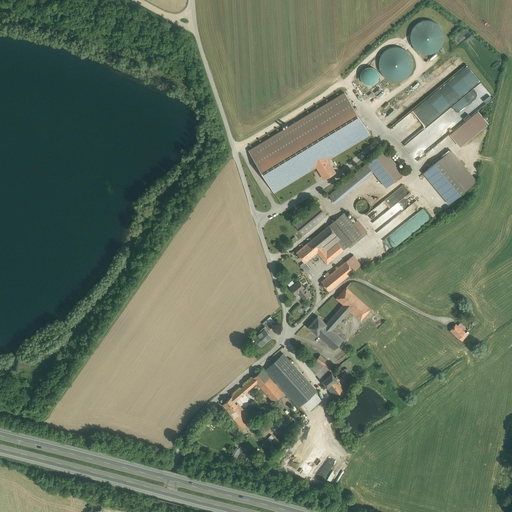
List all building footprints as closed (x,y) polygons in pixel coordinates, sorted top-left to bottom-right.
[(426,53),(431,53),(441,48),(444,38),(443,33),(438,23),(427,20),(424,20),(412,26),(410,34),(410,41),(415,50),(426,53)] [(380,58),(378,74),(390,79),(406,80),(411,68),(412,53),(400,49),(384,47),(380,58)] [(455,67),(452,69),(453,70),(462,63),(460,61),(454,65),(455,67)] [(378,80),(372,66),(358,71),(364,85),(378,80)] [(249,151),(274,191),(316,166),(327,159),(369,134),(345,93),(249,151)] [(448,133),(459,146),(488,124),(478,110),(448,133)] [(403,172),(384,149),(367,163),(373,171),(386,187),(403,172)] [(335,172),(327,159),(316,166),(324,179),(335,172)] [(465,189),(440,159),(423,173),(448,204),(465,189)] [(367,163),(354,174),(360,182),(373,171),(367,163)] [(354,174),(329,195),(335,203),(360,182),(354,174)] [(403,185),(365,215),(378,230),(376,232),(390,250),(431,218),(427,213),(403,185)] [(370,210),(370,207),(370,204),(368,202),(366,200),(363,200),(360,200),(358,202),(356,204),(356,207),(356,210),(358,212),(360,214),(363,214),(366,214),(368,212),(370,210)] [(317,205),(294,224),(303,235),(326,216),(317,205)] [(344,212),(328,225),(337,235),(325,245),(329,249),(337,242),(343,249),(362,234),(359,230),(357,228),(344,212)] [(356,220),(349,212),(347,214),(353,222),(356,220)] [(328,225),(309,242),(317,251),(317,252),(326,263),(343,249),(337,242),(329,249),(325,245),(337,235),(328,225)] [(309,242),(296,252),(304,262),(317,252),(317,251),(309,242)] [(358,266),(351,257),(346,261),(354,271),(358,266)] [(327,276),(324,278),(329,283),(325,286),(329,291),(354,271),(346,261),(329,274),(327,276)] [(304,288),(298,280),(290,287),(295,295),(298,292),(300,294),(305,289),(304,288)] [(326,324),(319,332),(317,335),(333,350),(343,339),(332,329),(349,310),(360,320),(370,309),(346,287),(336,298),(343,304),(326,324)] [(305,289),(300,294),(304,299),(309,295),(305,289)] [(326,324),(317,316),(308,327),(317,335),(319,332),(326,324)] [(465,332),(456,323),(450,330),(459,339),(465,332)] [(271,337),(264,329),(254,338),(261,345),(271,337)] [(317,391),(283,353),(266,369),(299,406),(303,403),(315,392),(317,391)] [(323,357),(318,362),(323,366),(327,360),(323,357)] [(329,370),(316,360),(310,366),(322,381),(331,373),(329,370)] [(327,360),(323,366),(327,368),(329,370),(333,364),(327,360)] [(262,369),(252,378),(256,383),(273,401),(277,398),(280,395),(283,392),(262,369)] [(331,373),(322,381),(332,394),(342,386),(336,379),(337,378),(336,376),(335,377),(331,373)] [(252,378),(241,388),(245,392),(256,383),(252,378)] [(342,386),(332,394),(339,402),(341,399),(340,397),(346,392),(347,392),(349,390),(346,387),(347,387),(344,383),(342,386)] [(232,396),(222,404),(230,415),(240,405),(236,400),(245,392),(241,388),(232,396)] [(315,392),(303,403),(308,409),(320,398),(315,392)] [(240,405),(230,415),(242,429),(252,421),(240,405)]
